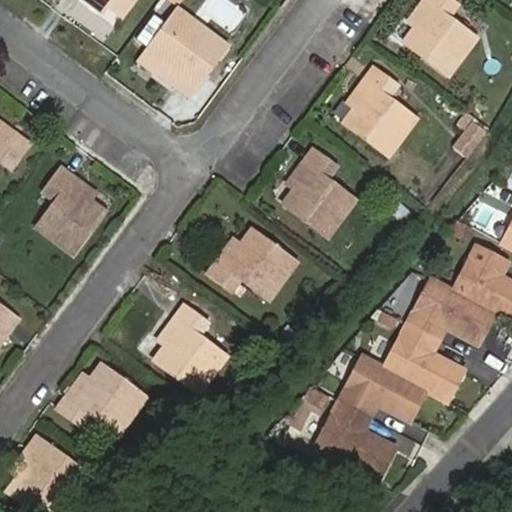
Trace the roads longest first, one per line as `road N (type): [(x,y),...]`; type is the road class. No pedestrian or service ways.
road 1 (residential): [(191,166),(0,430)]
road 2 (residential): [(355,0),(246,149),(191,166)]
road 3 (residential): [(0,23),(191,166)]
road 4 (residential): [(511,402),(419,511)]
